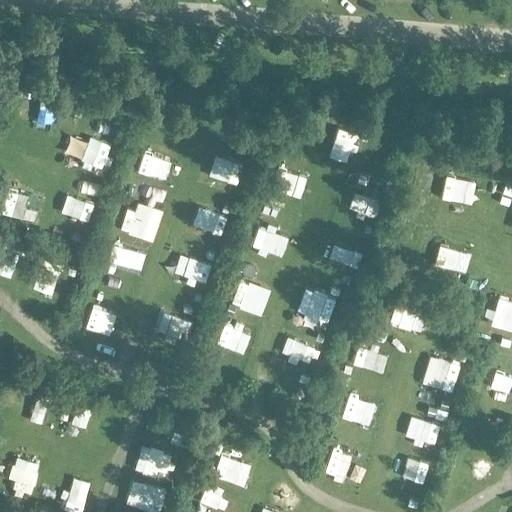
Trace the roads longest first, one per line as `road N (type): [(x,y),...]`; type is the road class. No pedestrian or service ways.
road 1 (unclassified): [(511,43),(7,0)]
road 2 (track): [(257,430),(257,375),(330,181)]
road 3 (track): [(123,376),(189,170)]
road 4 (track): [(363,511),(412,348)]
